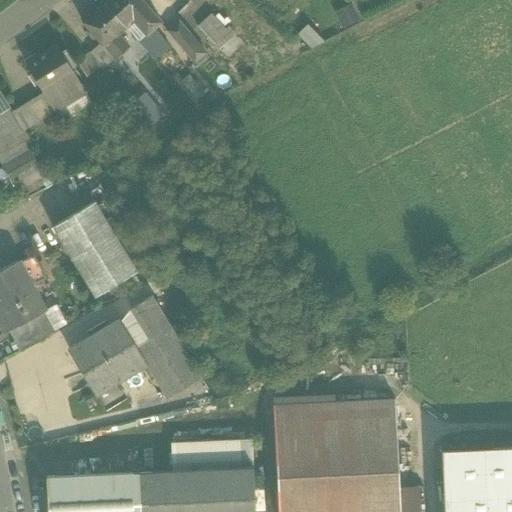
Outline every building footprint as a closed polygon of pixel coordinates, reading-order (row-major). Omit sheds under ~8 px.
[(160,22),(140,0),(102,0),(102,1),(126,28),(127,29),(134,22),(146,35),(160,22)] [(126,28),(102,1),(80,20),(100,43),(104,47),(118,35),(126,28)] [(202,17),(188,2),(181,9),(195,23),(202,17)] [(225,31),(211,15),(198,27),(218,49),(234,34),(228,28),(225,31)] [(191,39),(178,23),(170,29),(183,44),(184,45),(191,39)] [(322,43),(306,28),(299,36),(313,48),(322,43)] [(154,31),(140,44),(153,59),(167,46),(154,31)] [(118,35),(104,47),(114,58),(115,60),(129,48),(118,35)] [(205,54),(191,39),(184,45),(183,44),(180,46),(195,63),(205,54)] [(104,47),(100,43),(89,53),(102,68),(114,58),(104,47)] [(153,60),(140,44),(125,57),(139,72),(153,60)] [(57,46),(26,65),(54,112),(85,93),(57,46)] [(91,78),(102,69),(89,53),(78,62),(91,78)] [(85,93),(54,112),(64,128),(95,109),(85,93)] [(50,114),(39,96),(27,103),(38,122),(50,114)] [(27,103),(12,112),(23,131),(38,122),(27,103)] [(12,112),(10,109),(5,112),(18,135),(23,132),(23,131),(12,112)] [(5,112),(0,115),(0,145),(18,135),(5,112)] [(30,144),(23,132),(18,135),(0,145),(0,150),(3,154),(21,143),(23,147),(30,144)] [(30,144),(23,147),(21,143),(3,154),(0,150),(0,162),(2,166),(28,151),(33,148),(30,143),(30,144)] [(2,166),(1,166),(0,170),(0,182),(5,192),(18,195),(45,179),(28,151),(2,166)] [(136,272),(94,203),(53,228),(94,297),(136,272)] [(47,279),(34,255),(19,263),(31,287),(47,279)] [(17,261),(0,269),(0,320),(5,331),(8,330),(35,315),(44,311),(31,287),(19,263),(17,261)] [(200,379),(151,296),(131,309),(149,339),(136,347),(146,364),(167,399),(200,379)] [(44,311),(35,315),(46,336),(67,325),(56,305),(44,311)] [(35,315),(8,330),(19,350),(46,336),(35,315)] [(120,320),(108,327),(104,321),(85,332),(89,339),(70,350),(92,387),(113,374),(117,382),(146,364),(136,347),(120,320)] [(399,511),(394,399),(273,405),(278,511),(399,511)] [(251,439),(170,443),(172,471),(133,473),(133,472),(45,477),(46,511),(254,511),(252,468),(252,467),(251,439)] [(511,511),(511,446),(441,450),(443,511),(511,511)]
